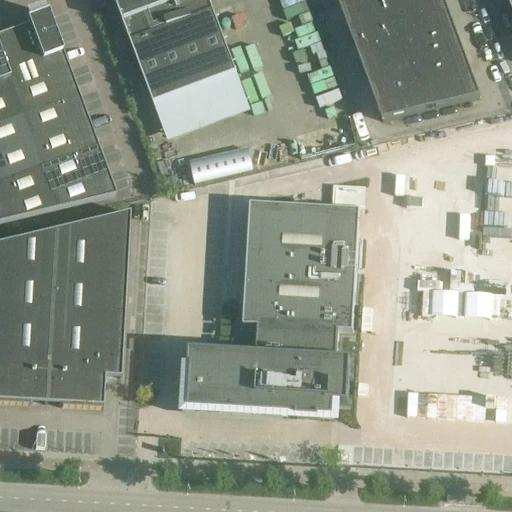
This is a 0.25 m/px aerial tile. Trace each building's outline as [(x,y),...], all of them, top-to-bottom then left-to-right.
[(102,0),(94,0),(91,1),(95,13),(106,8),(102,0)] [(119,15),(154,107),(237,76),(208,0),(116,0),(122,14),(119,15)] [(336,0),(342,15),(381,0),(336,0)] [(381,0),(342,15),(349,34),(396,17),(389,0),(381,0)] [(440,0),(389,0),(396,17),(440,0)] [(450,19),(443,0),(440,0),(396,17),(403,36),(450,19)] [(27,27),(9,34),(30,86),(68,72),(48,19),(48,20),(46,14),(25,22),(27,27)] [(349,34),(351,40),(356,54),(403,36),(396,17),(349,34)] [(457,38),(450,19),(403,36),(411,56),(457,38)] [(9,34),(0,37),(0,97),(11,93),(30,86),(9,34)] [(356,54),(364,73),(411,56),(403,36),(356,54)] [(465,58),(457,38),(411,56),(418,75),(465,58)] [(364,73),(371,93),(418,75),(411,56),(364,73)] [(472,77),(465,58),(418,75),(425,95),(472,77)] [(77,98),(68,72),(30,86),(11,93),(21,119),(77,98)] [(371,93),(383,124),(432,112),(425,95),(418,75),(371,93)] [(472,77),(425,95),(432,112),(481,100),(476,89),(472,77)] [(0,127),(21,119),(11,93),(0,97),(0,127)] [(87,124),(77,98),(21,119),(30,145),(87,124)] [(0,127),(0,156),(30,145),(21,119),(0,127)] [(97,150),(87,124),(30,145),(40,171),(97,150)] [(163,156),(157,141),(148,144),(152,157),(153,157),(154,159),(163,156)] [(0,156),(0,186),(40,171),(30,145),(0,156)] [(106,175),(97,150),(40,171),(50,197),(106,175)] [(40,171),(0,186),(0,225),(55,212),(50,197),(40,171)] [(106,175),(50,197),(55,212),(115,198),(106,175)] [(191,369),(190,383),(185,382),(183,417),(282,423),(282,418),(296,418),(296,421),(318,422),(318,420),(333,421),(334,406),(348,407),(351,363),(336,362),(338,335),(353,335),(360,214),(250,208),(243,329),(258,330),(256,358),(189,354),(188,369),(191,369)] [(45,407),(61,407),(61,410),(102,412),(103,390),(103,380),(119,381),(129,215),(54,233),(45,407)] [(29,406),(45,407),(54,233),(0,245),(0,406),(29,408),(29,406)]
